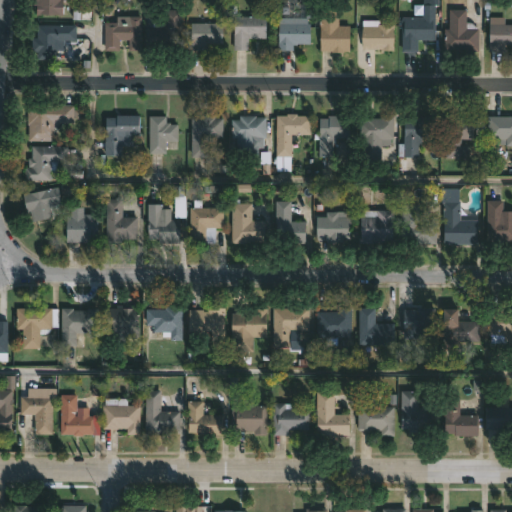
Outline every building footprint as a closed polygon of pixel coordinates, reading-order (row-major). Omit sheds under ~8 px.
[(63,0),(63,14),(42,13),(42,14),(36,14),(36,5),(34,5),(34,0),(63,0)] [(182,9),(182,27),(185,27),(185,43),(181,43),(181,47),(149,47),(149,26),(153,26),(153,23),(165,23),(165,9),(182,9)] [(337,10),(337,26),(348,25),(348,51),(330,53),(330,51),(319,51),(318,10),(337,10)] [(474,51),(442,51),(442,29),(447,29),(447,10),(464,10),(464,22),(471,22),(475,25),(477,29),(477,51),(474,51)] [(267,16),(266,37),(249,36),(249,49),(234,49),(235,15),(252,16),(253,11),(265,12),(265,16),(267,16)] [(433,12),(433,16),(435,16),(435,38),(418,38),(418,50),(403,50),(403,16),(423,16),(423,12),(433,12)] [(142,16),(142,51),(129,51),(129,40),(120,40),(120,51),(105,51),(105,22),(129,24),(129,22),(126,22),(126,17),(142,16)] [(308,23),(307,44),(295,43),(294,45),(291,45),(289,50),(276,49),(277,18),(305,19),(304,23),(308,23)] [(503,18),(503,24),(511,24),(511,44),(504,44),(504,52),(488,52),(489,24),(491,24),(491,18),(503,18)] [(366,48),(363,48),(363,20),(380,20),(380,24),(391,24),(391,48),(366,48)] [(189,50),(189,23),(220,23),(220,43),(200,43),(200,50),(189,50)] [(76,38),(76,41),(66,41),(64,39),(64,49),(56,49),(56,57),(37,57),(37,51),(33,51),(33,37),(37,37),(37,25),(76,25),(76,38)] [(55,103),(55,105),(74,105),(74,110),(83,110),(83,118),(75,118),(74,123),(55,123),(54,141),(29,141),(28,104),(55,103)] [(297,113),(297,115),(310,115),(310,134),(291,134),(291,171),(275,171),(276,115),(297,113)] [(141,116),(140,137),(135,137),(135,147),(123,147),(122,155),(106,155),(107,117),(117,118),(117,115),(141,116)] [(216,115),(216,118),(224,118),(224,140),(208,140),(208,157),(192,157),(192,118),(201,118),(201,115),(216,115)] [(267,118),(266,138),(262,144),(254,145),(254,155),(237,155),(237,138),(232,137),(232,119),(240,119),(240,115),(258,115),(258,117),(267,118)] [(342,115),(342,119),(348,119),(348,138),(335,138),(335,144),(331,144),(331,155),(317,155),(318,118),(329,118),(329,115),(342,115)] [(166,116),(166,123),(178,124),(178,144),(173,144),(173,140),(166,140),(166,153),(149,153),(149,116),(166,116)] [(395,116),(394,139),(389,139),(389,145),(380,144),(380,151),(363,151),(363,140),(358,140),(358,119),(364,119),(364,118),(382,118),(382,116),(395,116)] [(511,116),(511,146),(504,146),(504,144),(499,144),(499,138),(485,138),(486,116),(511,116)] [(422,139),(422,144),(416,144),(416,157),(402,157),(402,117),(433,118),(432,137),(429,137),(429,139),(422,139)] [(461,117),(461,119),(475,119),(475,139),(462,139),(463,145),(469,145),(470,158),(446,158),(446,117),(461,117)] [(59,162),(59,172),(51,172),(51,179),(26,179),(26,167),(32,167),(32,166),(29,166),(29,158),(33,158),(33,145),(68,146),(68,161),(59,161),(59,162)] [(59,204),(61,213),(52,215),(52,217),(33,221),(30,210),(26,211),(23,194),(58,186),(62,203),(59,204)] [(457,201),(458,202),(458,215),(475,215),(475,247),(440,247),(441,203),(439,203),(439,188),(457,189),(457,201)] [(122,199),(121,217),(137,217),(137,239),(119,239),(119,243),(106,243),(106,199),(122,199)] [(241,199),(241,203),(253,203),(252,221),(266,221),(266,244),(232,243),(233,203),(235,203),(235,199),(241,199)] [(202,200),(202,208),(224,208),(224,228),(216,228),(216,243),(190,243),(190,208),(194,208),(194,200),(202,200)] [(307,222),(306,245),(276,244),(276,201),(292,201),(292,222),(307,222)] [(501,201),(501,211),(511,211),(511,241),(484,241),(485,201),(501,201)] [(171,209),(171,220),(181,220),(180,243),(158,243),(158,239),(148,239),(148,204),(164,204),(164,209),(171,209)] [(435,224),(435,245),(398,244),(399,206),(417,207),(417,223),(435,224)] [(351,217),(350,244),(313,243),(314,217),(325,217),(325,210),(345,210),(345,217),(351,217)] [(391,245),(358,245),(358,210),(395,211),(395,222),(391,222),(391,245)] [(68,242),(66,242),(67,216),(76,216),(76,214),(98,214),(98,242),(68,242)] [(137,306),(136,339),(121,338),(121,332),(102,332),(103,308),(115,309),(115,306),(137,306)] [(184,306),(183,339),(171,339),(171,331),(154,330),(154,324),(147,324),(147,308),(166,308),(166,306),(184,306)] [(39,327),(39,347),(22,347),(22,328),(16,328),(16,307),(52,307),(52,327),(39,327)] [(99,307),(99,335),(87,335),(87,331),(76,331),(76,344),(62,344),(62,307),(74,307),(74,309),(88,309),(88,307),(99,307)] [(225,307),(225,336),(189,337),(188,309),(204,309),(204,311),(208,311),(208,307),(225,307)] [(291,346),(274,346),(274,307),(309,307),(309,330),(300,330),(300,334),(291,334),(291,346)] [(352,307),(351,336),(338,336),(338,345),(327,344),(327,336),(317,336),(318,310),(339,311),(339,307),(352,307)] [(374,311),(374,324),(395,323),(395,345),(358,345),(358,307),(374,307),(374,311)] [(253,351),(230,351),(229,312),(248,312),(248,308),(265,308),(265,336),(253,336),(253,351)] [(432,308),(433,341),(423,341),(423,336),(402,336),(402,310),(432,308)] [(456,311),(456,320),(485,320),(485,341),(443,340),(442,308),(457,309),(456,311)] [(499,311),(499,314),(511,314),(511,351),(506,351),(506,341),(489,341),(489,311),(499,311)] [(8,323),(7,352),(0,352),(0,320),(8,320),(8,323)] [(13,389),(12,430),(1,430),(1,434),(0,433),(0,383),(4,383),(4,388),(13,389)] [(56,390),(56,400),(53,399),(52,434),(35,434),(35,414),(20,413),(21,395),(28,396),(28,388),(56,389),(56,390)] [(159,394),(158,412),(178,412),(178,433),(143,433),(144,390),(159,391),(159,394)] [(332,405),(332,413),(347,413),(347,435),(314,434),(315,391),(332,391),(332,405)] [(416,391),(416,409),(430,409),(430,433),(398,432),(399,391),(416,391)] [(75,410),(75,414),(95,414),(95,433),(60,433),(60,393),(77,393),(77,410),(75,410)] [(478,414),(478,435),(444,432),(446,395),(461,395),(461,413),(478,414)] [(128,397),(128,404),(140,404),(140,434),(127,433),(127,428),(103,428),(103,404),(105,404),(105,397),(128,397)] [(381,398),(381,407),(396,406),(396,435),(381,436),(381,431),(369,431),(369,428),(359,429),(358,399),(381,398)] [(201,403),(201,415),(221,415),(220,435),(185,435),(185,401),(201,402),(201,403)] [(296,403),(296,408),(307,408),(308,430),(289,430),(289,433),(272,433),(271,402),(296,403)] [(265,406),(264,434),(252,434),(252,431),(232,432),(232,431),(229,431),(230,405),(265,406)] [(511,408),(511,436),(484,435),(485,407),(511,408)]
